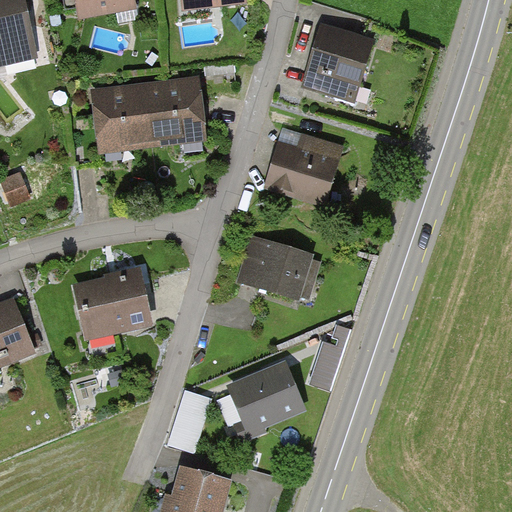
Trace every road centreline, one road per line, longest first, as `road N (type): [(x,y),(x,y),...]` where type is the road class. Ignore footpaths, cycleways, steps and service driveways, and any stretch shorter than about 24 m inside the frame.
road 1 (primary): [(323,511),(489,0)]
road 2 (residential): [(221,227),(135,480)]
road 3 (residential): [(286,0),(221,227)]
road 4 (residential): [(221,227),(115,233),(0,266)]
